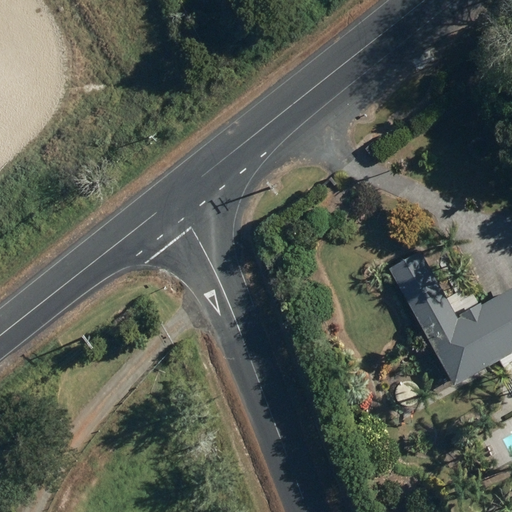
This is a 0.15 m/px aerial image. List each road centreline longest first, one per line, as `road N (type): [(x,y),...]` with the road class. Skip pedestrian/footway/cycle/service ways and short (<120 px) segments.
road 1 (unclassified): [(306,511),(213,270),(170,204)]
road 2 (unclassified): [(425,0),(170,204)]
road 3 (unclassified): [(170,204),(0,336)]
